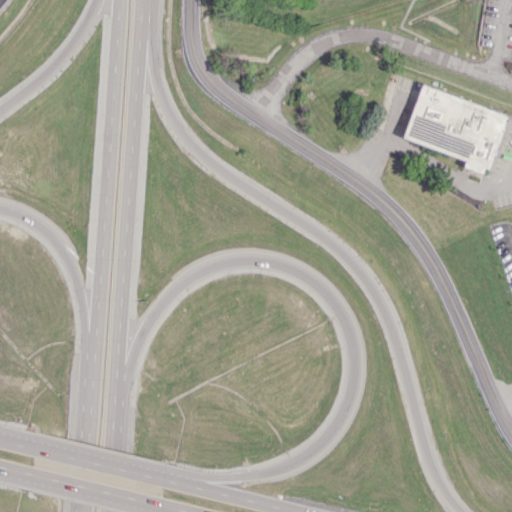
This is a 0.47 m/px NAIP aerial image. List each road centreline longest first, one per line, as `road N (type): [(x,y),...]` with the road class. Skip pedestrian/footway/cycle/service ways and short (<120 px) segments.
road 1 (trunk): [(461,511),(429,462),(375,292),(337,246),(191,145),(161,95),(141,18)]
road 2 (trunk): [(116,377),(172,289),(233,257),(271,259),(303,272),(341,310),(353,341),(352,391),(320,445),(280,468),(178,482)]
road 3 (residential): [(511,431),(435,264),(400,216),(214,86),(191,50),(191,0)]
road 4 (trunk): [(106,511),(141,18)]
road 5 (trunk): [(119,0),(95,343)]
road 6 (trunk): [(0,205),(40,223),(60,244),(95,343)]
road 7 (trunk): [(95,343),(83,511)]
road 8 (trunk): [(96,0),(64,55),(0,108)]
road 9 (trunk): [(163,478),(33,447)]
road 10 (trunk): [(32,473),(161,504)]
road 11 (trunk): [(301,511),(178,482)]
